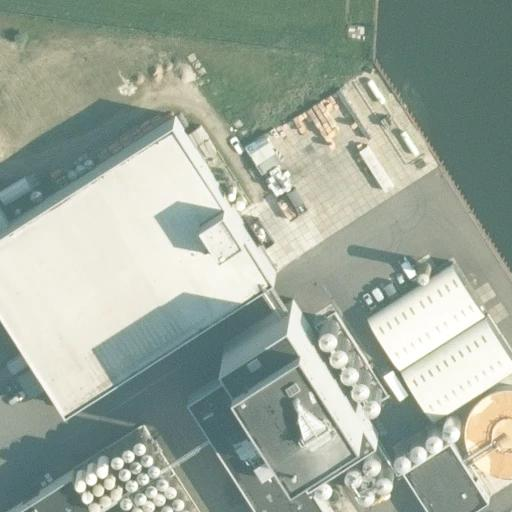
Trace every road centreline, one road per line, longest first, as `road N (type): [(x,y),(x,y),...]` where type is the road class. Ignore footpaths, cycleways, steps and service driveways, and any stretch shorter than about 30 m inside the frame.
road 1 (unknown): [(136,393),(367,227)]
road 2 (unknown): [(136,393),(0,476)]
road 3 (unknown): [(228,511),(136,393)]
